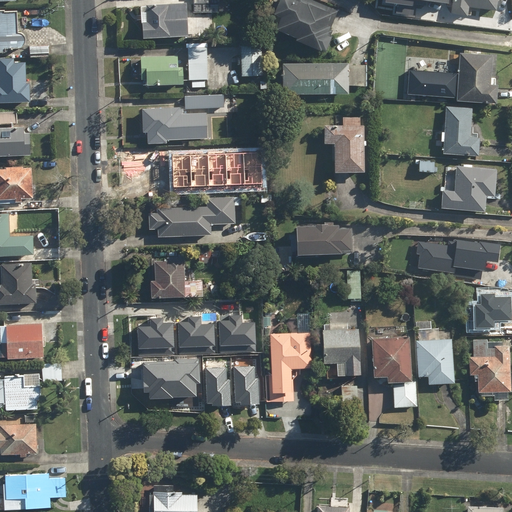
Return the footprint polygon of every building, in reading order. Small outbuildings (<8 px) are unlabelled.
[(191,0),(192,14),(217,13),(216,0),(191,0)] [(293,0),(293,1),(289,0),(276,0),(270,16),(277,18),(272,31),(292,39),(291,42),(317,52),(318,50),(322,52),(330,31),(329,31),(337,11),(309,0),(293,0)] [(471,0),(425,0),(424,13),(441,15),(442,5),(470,9),(471,0)] [(186,37),(184,4),(144,5),(145,23),(140,23),(139,32),(141,39),(186,37)] [(14,12),(0,12),(0,55),(2,55),(2,52),(15,51),(19,50),(22,46),(23,42),(22,39),(19,36),(15,36),(14,12)] [(206,43),(185,44),(185,48),(186,48),(187,81),(191,81),(191,88),(204,88),(204,81),(207,81),(205,48),(207,48),(206,43)] [(49,46),(28,47),(28,55),(49,55),(49,46)] [(260,46),(239,46),(240,77),(261,77),(260,46)] [(490,56),(458,53),(454,102),(493,105),(495,85),(488,85),(490,56)] [(175,56),(138,57),(139,81),(144,81),(144,87),(181,85),(180,67),(175,68),(175,56)] [(12,59),(0,59),(0,105),(28,104),(27,84),(24,84),(24,63),(12,64),(12,59)] [(346,64),(280,64),(280,96),(347,95),(347,86),(365,86),(364,66),(347,66),(346,64)] [(222,95),(185,97),(185,109),(222,107),(222,95)] [(470,108),(444,106),(441,155),(475,157),(476,138),(468,138),(470,108)] [(178,108),(139,110),(140,133),(144,133),(145,145),(164,144),(164,141),(191,140),(190,114),(181,115),(181,110),(178,110),(178,108)] [(16,113),(0,113),(0,125),(16,125),(16,113)] [(341,126),(322,126),(321,145),(332,145),(332,174),(362,174),(362,126),(358,126),(358,118),(341,118),(341,126)] [(22,129),(0,129),(0,158),(28,157),(27,135),(22,135),(22,129)] [(200,153),(148,155),(149,187),(159,187),(159,189),(179,188),(178,167),(201,166),(200,153)] [(236,178),(213,178),(214,194),(266,192),(265,162),(235,163),(236,178)] [(433,162),(417,162),(417,173),(433,174),(433,162)] [(494,171),(454,166),(451,192),(440,191),(438,209),(480,214),(482,197),(491,198),(494,171)] [(30,169),(0,170),(0,201),(13,201),(13,204),(20,204),(20,200),(32,200),(30,169)] [(364,195),(350,181),(329,200),(343,215),(364,195)] [(155,230),(155,238),(209,236),(209,225),(234,224),(233,206),(233,198),(205,199),(205,207),(161,208),(156,214),(147,214),(147,230),(155,230)] [(0,257),(31,256),(31,237),(8,237),(7,216),(0,215),(0,257)] [(311,227),(292,228),(291,243),(293,256),(338,254),(338,252),(348,252),(347,229),(337,230),(337,226),(334,226),(334,223),(322,223),(322,225),(311,226),(311,227)] [(251,224),(244,224),(243,241),(251,241),(251,224)] [(463,241),(433,238),(431,256),(450,258),(449,274),(471,277),(471,278),(484,279),(485,265),(479,264),(479,260),(473,260),(474,249),(462,248),(463,241)] [(221,251),(198,251),(198,264),(221,264),(221,251)] [(164,261),(152,262),(153,281),(148,281),(148,299),(200,298),(199,281),(182,282),(181,258),(164,258),(164,261)] [(29,264),(0,264),(0,305),(33,304),(33,284),(29,284),(29,264)] [(359,272),(346,271),(346,299),(359,299),(359,272)] [(254,301),(232,301),(233,335),(244,335),(244,345),(257,344),(257,320),(254,321),(254,301)] [(160,334),(147,335),(147,352),(201,350),(200,336),(191,336),(191,322),(197,322),(197,312),(159,313),(159,318),(150,318),(151,333),(160,333),(160,334)] [(39,324),(3,325),(3,326),(0,326),(0,358),(4,358),(4,360),(40,359),(39,324)] [(322,331),(320,331),(318,349),(321,364),(333,364),(334,377),(358,376),(356,330),(346,331),(346,324),(322,324),(322,331)] [(417,341),(414,341),(416,378),(425,377),(426,386),(452,384),(449,339),(437,340),(437,330),(417,331),(417,341)] [(309,333),(268,334),(268,402),(288,402),(288,370),(309,369),(309,333)] [(407,337),(369,339),(371,378),(384,378),(384,384),(391,383),(393,408),(416,407),(415,379),(409,379),(407,337)] [(471,358),(467,358),(467,375),(475,375),(475,393),(478,393),(478,397),(491,397),(491,401),(506,401),(506,393),(507,393),(508,346),(493,346),(493,349),(486,349),(486,340),(471,340),(471,358)] [(182,361),(146,362),(147,390),(153,389),(154,391),(161,391),(161,400),(174,399),(175,408),(189,407),(187,362),(182,362),(182,361)] [(59,365),(40,365),(40,383),(59,383),(59,365)] [(263,371),(250,371),(251,392),(263,392),(263,371)] [(0,408),(2,408),(2,411),(33,410),(33,401),(38,401),(37,386),(21,387),(21,377),(1,378),(1,380),(0,379),(0,408)] [(260,393),(246,394),(247,413),(261,412),(260,393)] [(34,424),(0,425),(0,455),(18,455),(18,458),(23,458),(23,455),(35,454),(34,424)] [(47,474),(2,476),(3,484),(0,484),(2,511),(49,509),(48,499),(64,498),(63,478),(47,479),(47,474)] [(193,511),(194,495),(180,495),(180,492),(172,492),(172,486),(152,485),(152,492),(151,492),(151,495),(147,495),(147,511),(193,511)]
